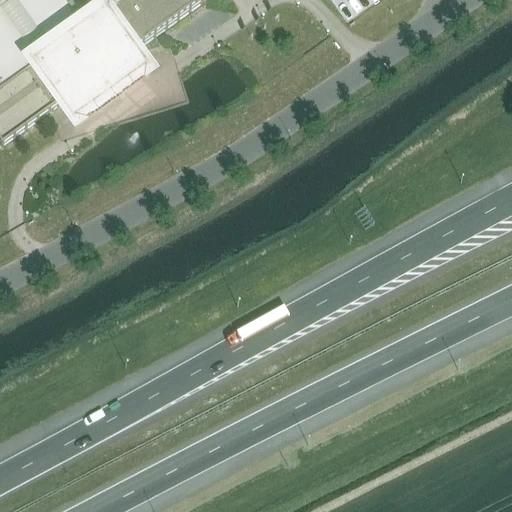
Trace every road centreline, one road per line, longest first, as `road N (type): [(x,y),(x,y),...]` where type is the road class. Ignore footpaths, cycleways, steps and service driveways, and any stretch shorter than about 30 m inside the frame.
road 1 (motorway): [(511,200),(0,480)]
road 2 (unclassified): [(0,283),(249,149),(465,0)]
road 3 (motorway): [(95,511),(511,301)]
